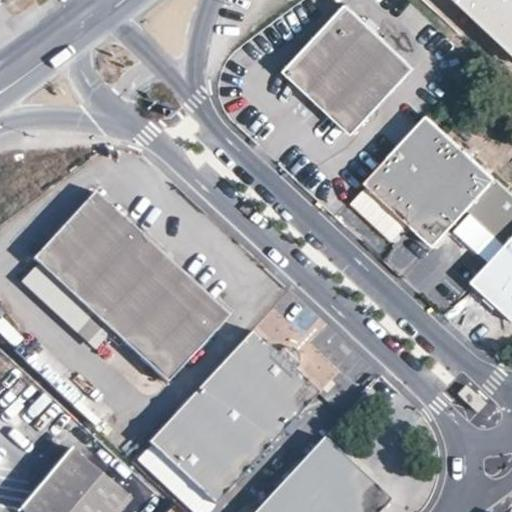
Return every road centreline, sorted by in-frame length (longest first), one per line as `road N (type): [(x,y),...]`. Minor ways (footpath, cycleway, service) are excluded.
road 1 (residential): [(115,116),(180,164),(419,389),(490,468)]
road 2 (residential): [(511,389),(205,109)]
road 3 (unknown): [(292,127),(327,162),(342,165),(429,76),(428,57),(372,0)]
road 4 (residential): [(205,109),(123,24),(84,13)]
